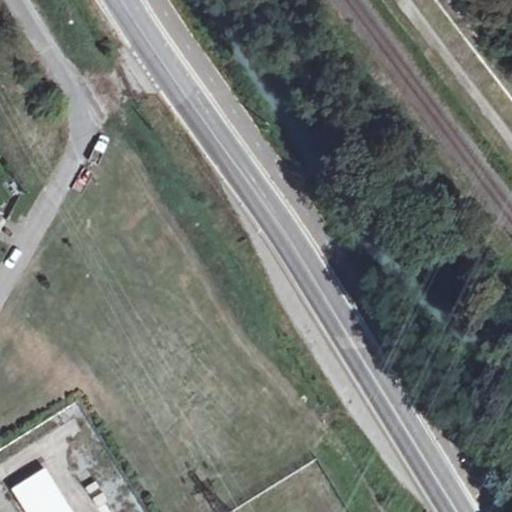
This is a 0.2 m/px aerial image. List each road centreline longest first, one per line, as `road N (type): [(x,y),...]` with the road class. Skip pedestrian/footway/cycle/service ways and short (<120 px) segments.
road 1 (tertiary): [(160,56),(453,511)]
road 2 (unclassified): [(87,104),(71,163),(0,291)]
road 3 (track): [(415,0),(511,119)]
road 4 (unclassified): [(21,0),(87,104)]
